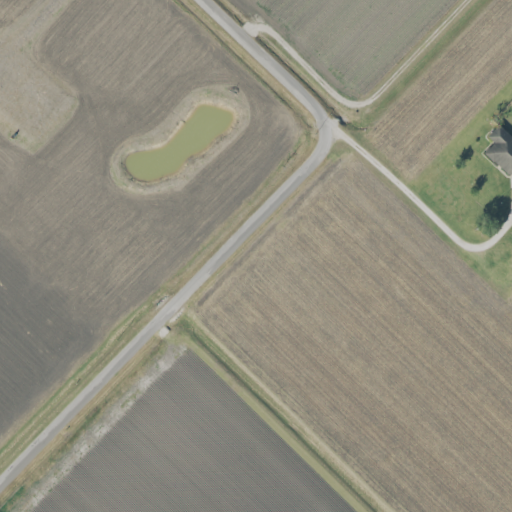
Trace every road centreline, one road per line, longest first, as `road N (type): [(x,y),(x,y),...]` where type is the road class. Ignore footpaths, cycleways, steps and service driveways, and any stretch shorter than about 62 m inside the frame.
road 1 (residential): [(0,485),(295,181)]
road 2 (residential): [(295,181),(342,133),(207,0)]
